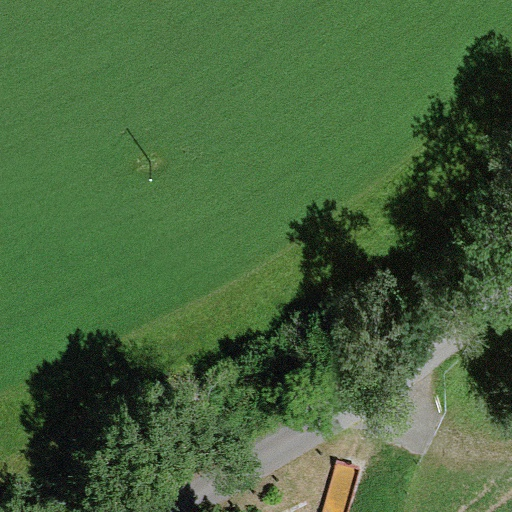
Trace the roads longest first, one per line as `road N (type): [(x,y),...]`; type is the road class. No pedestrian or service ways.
road 1 (residential): [(511,276),(180,511)]
road 2 (track): [(399,358),(447,421),(511,434)]
